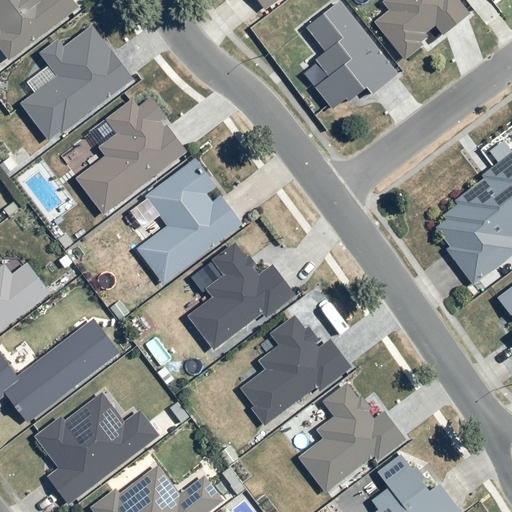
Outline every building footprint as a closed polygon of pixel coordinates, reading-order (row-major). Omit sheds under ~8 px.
[(0,0),(0,26),(3,31),(0,33),(0,47),(10,60),(80,8),(73,0),(0,0)] [(281,0),(258,0),(267,11),(281,0)] [(468,19),(453,0),(392,0),(391,11),(376,23),(407,61),(424,47),(420,41),(439,27),(446,38),(468,19)] [(402,73),(343,1),(308,28),(327,53),(318,61),(330,78),(317,88),(335,110),(367,86),(374,96),(402,73)] [(41,52),(59,76),(22,103),(50,140),(134,79),(94,25),(65,46),(60,38),(41,52)] [(76,178),(105,215),(188,152),(166,124),(164,126),(161,122),(169,117),(153,96),(140,107),(133,99),(106,119),(118,134),(101,147),(107,154),(76,178)] [(448,251),(475,285),(511,259),(511,154),(484,176),(489,184),(446,216),(450,220),(438,227),(453,247),(448,251)] [(146,195),(169,225),(137,248),(164,283),(243,224),(221,196),(214,201),(209,194),(218,187),(196,158),(146,195)] [(272,264),(259,274),(252,265),(256,263),(250,255),(247,258),(236,243),(214,260),(224,274),(207,287),(215,297),(190,316),(215,350),(264,313),(267,317),(296,296),(272,264)] [(28,262),(13,274),(5,264),(0,268),(0,331),(51,292),(28,262)] [(511,291),(500,299),(511,313),(511,291)] [(331,339),(321,347),(317,341),(320,339),(310,325),(307,328),(296,314),(270,334),(280,346),(260,361),(267,369),(241,389),(267,424),(317,386),(321,391),(353,367),(331,339)] [(120,352),(94,319),(20,376),(0,350),(0,398),(6,393),(29,423),(120,352)] [(317,429),(325,439),(300,457),(326,492),(375,456),(378,460),(406,439),(385,411),(376,417),(350,382),(325,400),(336,415),(317,429)] [(35,436),(60,470),(49,478),(69,504),(160,435),(140,410),(125,421),(103,392),(65,421),(62,416),(35,436)] [(380,509),(376,511),(460,511),(461,511),(439,483),(429,491),(422,481),(426,477),(417,466),(413,469),(401,454),(379,472),(390,486),(373,500),(380,509)] [(209,511),(225,500),(206,476),(181,494),(158,465),(121,493),(117,488),(92,508),(95,511),(209,511)]
